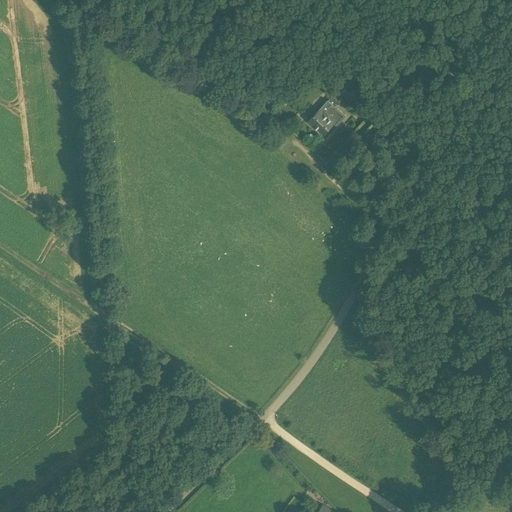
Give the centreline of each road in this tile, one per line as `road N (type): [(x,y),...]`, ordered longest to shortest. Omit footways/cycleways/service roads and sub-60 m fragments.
road 1 (unclassified): [(167,511),(265,418),(333,329),(491,0)]
road 2 (track): [(405,511),(0,244)]
road 3 (track): [(271,125),(390,224)]
